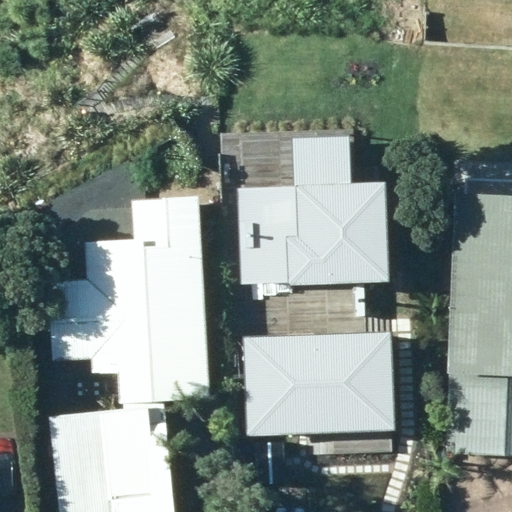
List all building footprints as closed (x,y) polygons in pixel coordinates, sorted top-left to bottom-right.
[(292,190),(307,188),(315,176),(312,163),(300,153),(287,156),(278,168),(282,181),(292,190)] [(260,206),(264,271),(231,273),(237,342),(250,340),(258,437),(355,428),(347,331),(399,327),(398,320),(407,319),(402,265),(394,267),(388,183),(324,190),(324,200),(260,206)] [(511,196),(469,196),(463,366),(456,366),(453,456),(511,457),(511,196)] [(217,399),(209,197),(141,200),(142,239),(92,241),(94,281),(57,281),(61,360),(97,359),(98,374),(126,373),(128,403),(217,399)] [(56,416),(64,511),(166,511),(158,406),(56,416)] [(403,511),(398,465),(318,474),(322,511),(403,511)]
